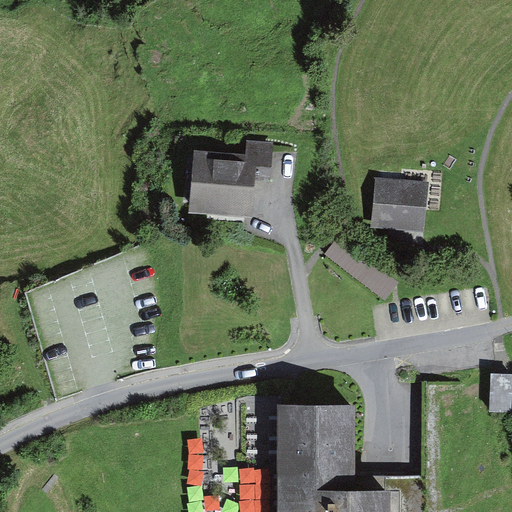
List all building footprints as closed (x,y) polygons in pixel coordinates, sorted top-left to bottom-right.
[(300,129),(252,127),(251,145),(196,143),(193,219),(263,222),(264,184),(297,186),(300,129)] [(430,180),(385,179),(385,224),(430,225),(430,180)] [(400,283),(338,238),(325,257),(387,301),(400,283)] [(511,373),(491,373),(489,412),(511,412),(511,373)] [(415,511),(415,490),(355,492),(352,404),(276,406),(279,511),(415,511)]
